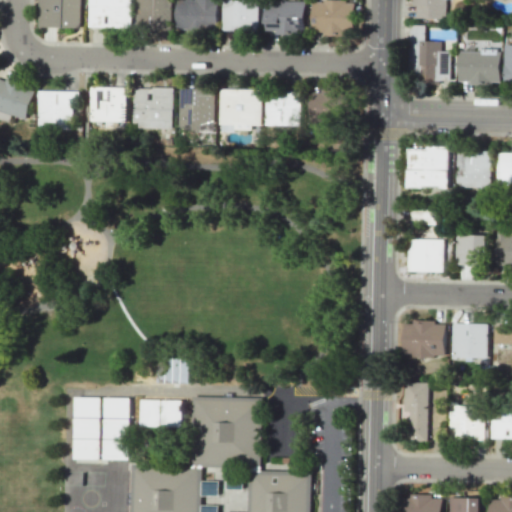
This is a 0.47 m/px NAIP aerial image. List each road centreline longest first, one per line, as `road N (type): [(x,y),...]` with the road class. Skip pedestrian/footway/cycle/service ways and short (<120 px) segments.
road 1 (residential): [(382,63),(44,59),(16,36),(16,0)]
road 2 (residential): [(511,469),(373,465)]
road 3 (residential): [(511,294),(377,292)]
road 4 (tertiary): [(511,115),(382,112)]
